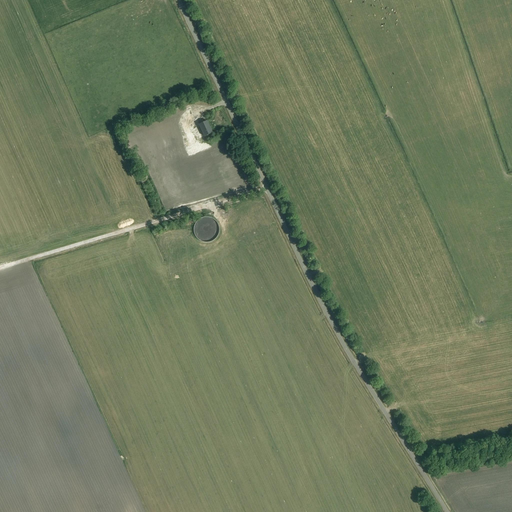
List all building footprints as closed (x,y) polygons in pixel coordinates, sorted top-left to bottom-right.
[(191,110),(163,121),(170,140),(177,137),(201,204),(225,195),(220,180),(217,181),(198,128),(201,127),(199,122),(196,123),(191,110)] [(215,133),(210,120),(201,124),(206,137),(215,133)] [(151,139),(164,172),(168,171),(169,173),(171,173),(172,176),(177,174),(178,177),(180,176),(178,171),(164,134),(151,139)] [(174,189),(179,204),(192,200),(186,185),(174,189)] [(212,218),(209,217),(206,217),(202,218),(199,219),(197,221),(195,224),(194,227),(194,231),(194,234),(196,237),(198,239),(201,241),(204,242),(207,242),(211,242),(214,240),(216,238),(218,235),(219,232),(219,229),(219,226),(217,223),(215,220),(212,218)]
